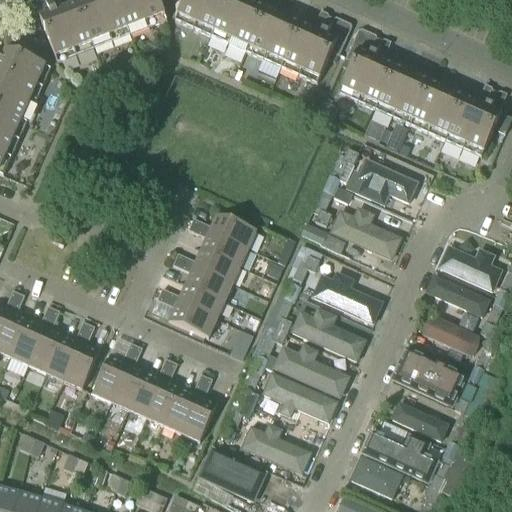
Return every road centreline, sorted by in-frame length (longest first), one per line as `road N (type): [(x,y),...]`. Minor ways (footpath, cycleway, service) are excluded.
road 1 (residential): [(309,511),(442,210),(488,227),(511,176)]
road 2 (residential): [(511,72),(347,0)]
road 3 (residential): [(154,264),(0,201)]
road 4 (residential): [(127,326),(0,270)]
road 5 (residential): [(242,375),(127,326)]
